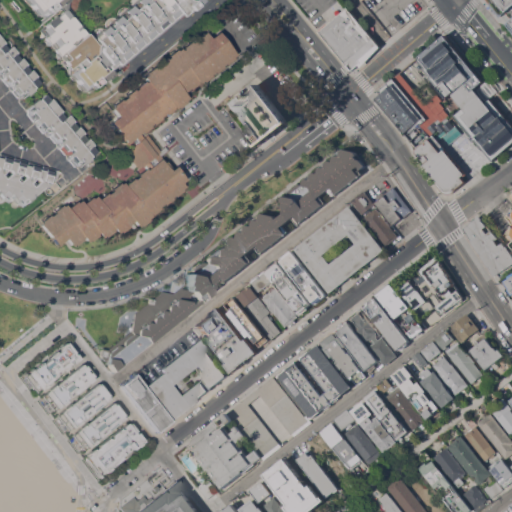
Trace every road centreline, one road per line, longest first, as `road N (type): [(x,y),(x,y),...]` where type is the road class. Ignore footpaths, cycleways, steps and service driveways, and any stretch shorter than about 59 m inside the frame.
road 1 (residential): [(440,224),(108,492)]
road 2 (residential): [(0,283),(72,298),(132,287),(201,241),(229,194)]
road 3 (tertiary): [(0,261),(39,275),(90,277),(171,241)]
road 4 (tertiary): [(156,238),(105,262),(75,266),(31,261),(0,246)]
road 5 (tertiary): [(237,184),(352,95)]
road 6 (secondary): [(257,0),(330,88),(352,95)]
road 7 (residential): [(352,95),(450,0)]
road 8 (secondary): [(511,331),(440,224)]
road 9 (secondary): [(352,95),(278,0)]
